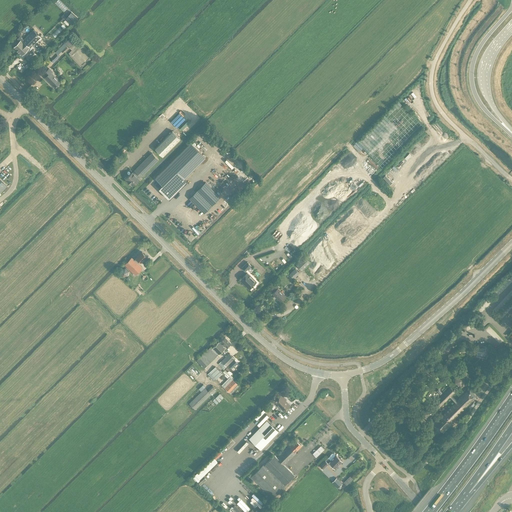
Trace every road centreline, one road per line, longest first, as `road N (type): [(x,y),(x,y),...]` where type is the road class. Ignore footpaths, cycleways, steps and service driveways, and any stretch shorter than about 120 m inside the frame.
road 1 (tertiary): [(343,374),(303,368),(255,335),(0,78)]
road 2 (track): [(511,179),(444,116),(432,93),(431,69),(470,0)]
road 3 (tertiary): [(511,8),(482,43),(471,74),(479,102),(511,134)]
road 4 (tertiary): [(403,345),(511,243)]
road 5 (motorway): [(511,404),(431,511)]
